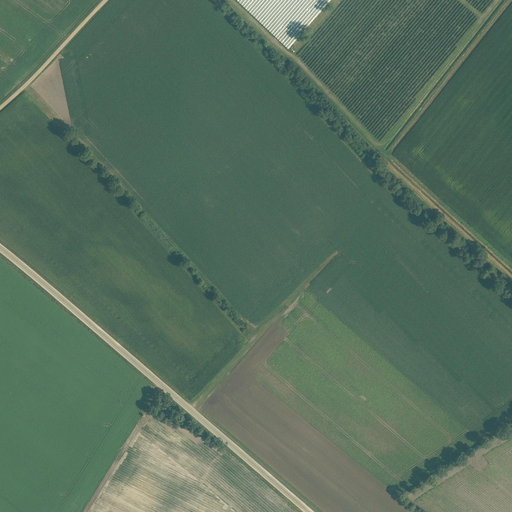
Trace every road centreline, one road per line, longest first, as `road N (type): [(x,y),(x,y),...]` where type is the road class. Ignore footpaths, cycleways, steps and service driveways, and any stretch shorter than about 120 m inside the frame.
road 1 (tertiary): [(309,511),(0,250)]
road 2 (track): [(0,109),(105,0)]
